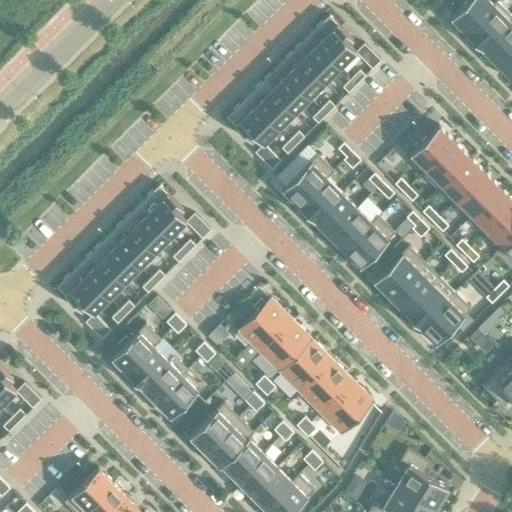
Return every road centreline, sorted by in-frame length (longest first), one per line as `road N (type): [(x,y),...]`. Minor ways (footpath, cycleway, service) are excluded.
road 1 (residential): [(172,136),(495,463)]
road 2 (residential): [(208,511),(0,310)]
road 3 (residential): [(172,136),(0,299)]
road 4 (residential): [(511,134),(375,0)]
road 5 (residential): [(305,0),(172,136)]
road 6 (tertiary): [(0,110),(110,0)]
